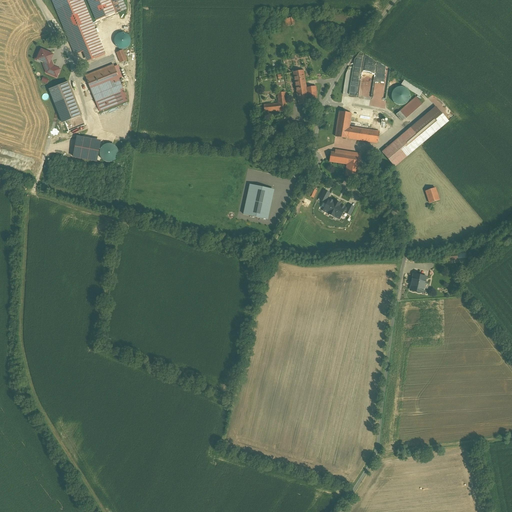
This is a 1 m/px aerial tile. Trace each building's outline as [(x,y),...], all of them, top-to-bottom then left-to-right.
[(113,7),(116,13),(117,15),(129,10),(124,0),(87,0),(96,21),(108,16),(106,10),(104,6),(116,2),(117,6),(113,7)] [(113,7),(106,10),(108,16),(116,13),(113,7)] [(96,21),(83,26),(88,38),(93,51),(85,55),(88,64),(97,61),(110,55),(96,21)] [(83,26),(67,32),(72,44),(88,38),(83,26)] [(131,44),(132,41),(131,38),(129,35),(126,34),(123,33),(120,34),(117,36),(116,38),(115,41),(116,45),(118,47),(120,49),(124,49),(127,49),(129,47),(131,44)] [(53,55),(41,50),(41,52),(38,51),(36,57),(38,58),(37,59),(44,62),(49,64),(50,60),(53,55)] [(123,50),(117,53),(121,63),(127,61),(123,50)] [(53,66),(52,64),(46,67),(44,68),(46,73),(57,77),(60,70),(53,66)] [(124,92),(115,69),(87,80),(96,104),(124,92)] [(303,71),(293,72),(296,90),(306,88),(303,71)] [(371,96),(373,78),(364,77),(363,83),(361,83),(360,87),(359,95),(371,96)] [(72,81),(50,90),(64,125),(86,116),(72,81)] [(306,88),(296,90),(299,105),(317,102),(316,87),(306,88)] [(405,91),(400,91),(396,94),(407,106),(413,100),(405,91)] [(124,92),(96,104),(100,113),(128,101),(124,92)] [(285,93),(278,93),(279,104),(264,105),(264,113),(280,111),(280,112),(287,112),(285,93)] [(401,106),(401,103),(401,101),(399,98),(397,97),(394,96),(391,97),(389,99),(387,101),(387,104),(388,106),(389,109),(392,110),(394,111),(397,110),(399,108),(401,106)] [(415,100),(401,113),(400,112),(396,115),(402,122),(406,119),(405,117),(419,104),(415,100)] [(411,129),(423,143),(449,121),(437,107),(411,129)] [(351,114),(339,112),(336,129),(336,135),(335,137),(347,139),(349,128),(351,119),(351,114)] [(370,125),(354,122),(354,119),(351,119),(349,128),(347,139),(378,144),(382,118),(374,116),(371,131),(369,131),(370,125)] [(311,126),(288,121),(286,131),(310,135),(311,126)] [(329,132),(322,131),(319,144),(330,145),(331,140),(330,140),(331,134),(336,135),(336,129),(329,128),(329,132)] [(411,129),(383,153),(395,167),(423,143),(411,129)] [(73,136),(69,158),(92,162),(96,140),(73,136)] [(106,145),(104,146),(102,148),(101,150),(100,152),(100,155),(101,157),(102,159),(104,161),(106,162),(108,162),(111,162),(113,161),(115,160),(117,158),(118,156),(118,153),(118,151),(117,149),(115,147),(113,145),(111,145),(108,144),(106,145)] [(374,150),(367,149),(366,160),(372,161),(374,150)] [(361,157),(331,152),(329,162),(347,165),(345,177),(364,179),(366,162),(364,162),(365,158),(361,157)] [(241,216),(266,220),(271,190),(246,185),(241,216)] [(317,191),(311,188),(307,195),(313,198),(317,191)] [(435,188),(426,191),(430,204),(439,201),(435,188)] [(349,216),(353,207),(347,204),(345,207),(327,198),(329,194),(324,191),(320,201),(323,202),(319,211),(338,221),(342,213),(349,216)] [(426,277),(413,274),(412,279),(411,285),(410,290),(423,293),(426,277)]
